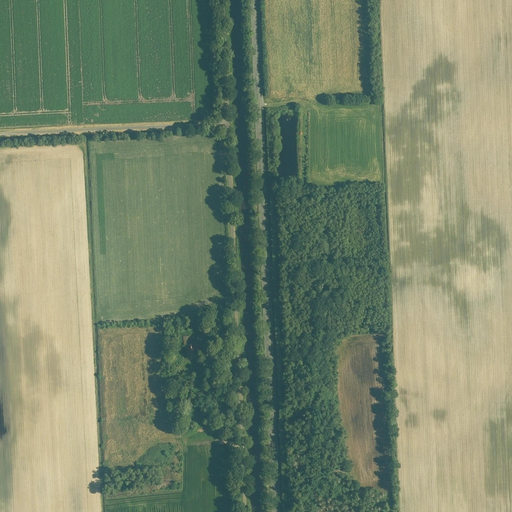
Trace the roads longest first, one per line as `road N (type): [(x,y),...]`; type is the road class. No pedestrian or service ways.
road 1 (tertiary): [(274,511),(253,0)]
road 2 (unclassified): [(226,124),(240,511)]
road 3 (unclassified): [(0,134),(226,124)]
road 4 (unclassified): [(220,0),(226,124)]
